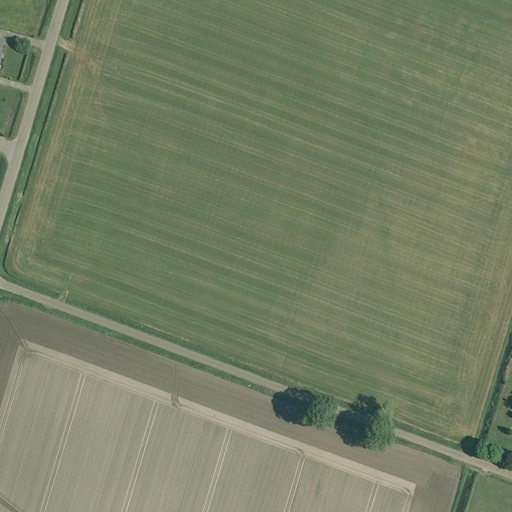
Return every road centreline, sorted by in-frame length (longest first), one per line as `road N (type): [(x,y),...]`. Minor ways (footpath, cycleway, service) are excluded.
road 1 (unclassified): [(511,480),(0,283)]
road 2 (unclassified): [(0,211),(62,0)]
